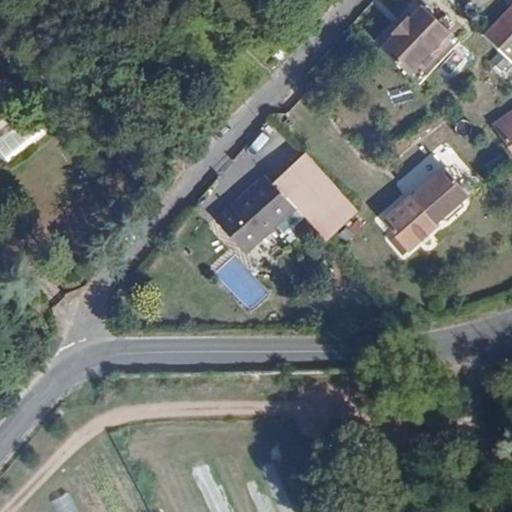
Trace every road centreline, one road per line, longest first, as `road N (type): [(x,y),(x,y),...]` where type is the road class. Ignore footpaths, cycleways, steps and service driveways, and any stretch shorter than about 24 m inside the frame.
road 1 (track): [(460,339),(487,406),(109,416),(75,437),(6,511)]
road 2 (residential): [(356,0),(96,297),(86,315),(85,358)]
road 3 (tertiary): [(85,358),(398,350),(484,335)]
